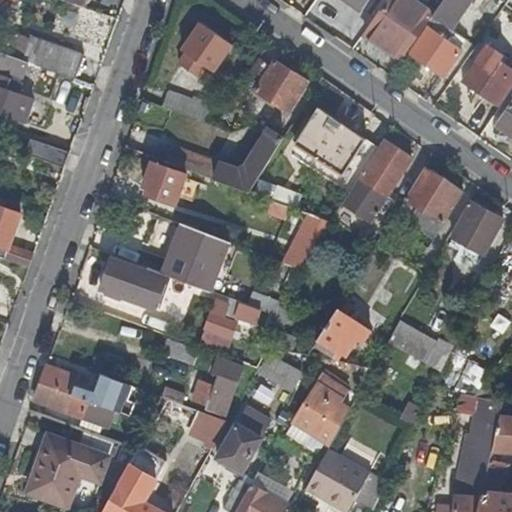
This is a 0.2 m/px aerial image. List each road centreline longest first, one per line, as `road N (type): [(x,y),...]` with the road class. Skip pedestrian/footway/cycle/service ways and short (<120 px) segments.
road 1 (residential): [(0,425),(150,0)]
road 2 (residential): [(239,0),(511,194)]
